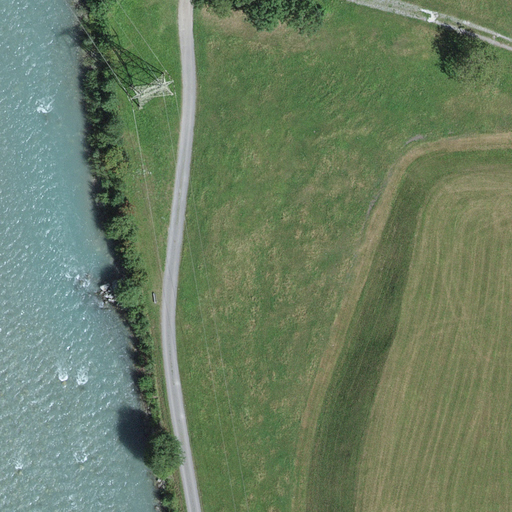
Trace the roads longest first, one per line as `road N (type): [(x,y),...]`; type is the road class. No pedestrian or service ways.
road 1 (track): [(194,511),(167,323),(190,87),(184,0)]
road 2 (track): [(373,0),(511,46)]
